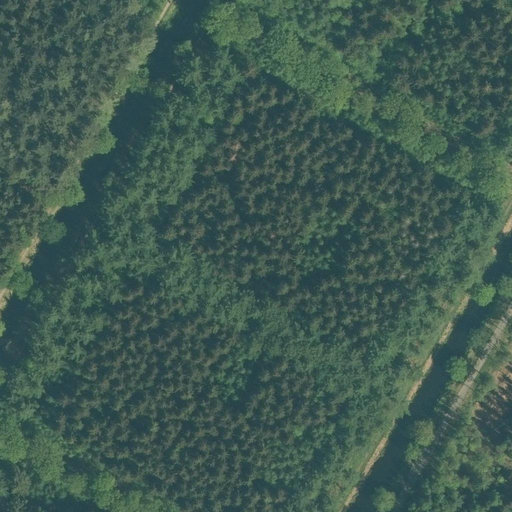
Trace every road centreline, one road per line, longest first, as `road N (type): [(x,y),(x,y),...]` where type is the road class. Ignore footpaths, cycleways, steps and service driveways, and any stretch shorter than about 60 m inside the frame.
road 1 (track): [(0,376),(220,0)]
road 2 (track): [(511,212),(337,511)]
road 3 (unclassified): [(511,305),(392,511)]
